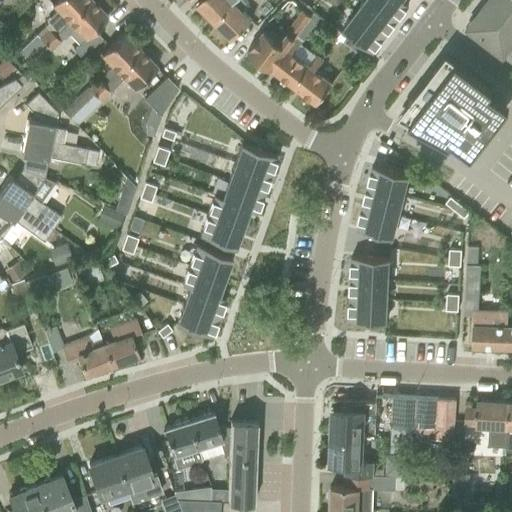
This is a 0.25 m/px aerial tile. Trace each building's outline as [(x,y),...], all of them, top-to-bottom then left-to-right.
[(47,28),(38,37),(36,35),(20,50),(28,59),(44,43),(53,34),(56,32),(68,21),(88,0),(54,0),(51,3),(57,10),(47,20),(51,25),(47,28)] [(91,0),(88,0),(68,21),(56,32),(62,38),(67,33),(77,43),(72,48),(80,57),(100,38),(93,30),(107,16),(91,0)] [(199,0),(195,4),(213,22),(235,0),(199,0)] [(248,4),(244,0),(235,0),(213,22),(231,39),(245,25),(250,20),(241,10),(248,4)] [(369,0),(363,0),(354,12),(384,35),(396,20),(369,0)] [(369,0),(396,20),(408,4),(402,0),(369,0)] [(511,0),(488,0),(474,19),(473,17),(472,18),(478,23),(472,31),(503,55),(504,54),(503,53),(511,39),(511,0)] [(263,30),(259,35),(246,51),(270,69),(306,22),(306,21),(310,16),(303,10),(282,37),(272,30),(268,34),(263,30)] [(354,12),(342,29),(372,51),(384,35),(354,12)] [(306,22),(270,69),(293,86),(309,65),(293,53),(300,43),(313,27),(306,22)] [(346,39),(335,31),(326,42),(337,50),(343,42),(346,39)] [(117,71),(139,49),(123,32),(108,46),(100,54),(111,65),(106,70),(102,74),(108,80),(117,71)] [(53,34),(44,43),(50,50),(59,41),(53,34)] [(117,71),(108,80),(102,85),(109,92),(123,77),(134,88),(142,80),(156,66),(139,49),(117,71)] [(409,100),(404,107),(416,116),(411,123),(417,127),(419,128),(446,143),(449,144),(451,141),(456,145),(458,146),(464,138),(477,148),(487,134),(494,125),(507,108),(508,106),(504,103),(494,95),(489,92),(492,88),(490,86),(463,66),(458,62),(448,54),(446,52),(441,59),(434,68),(430,73),(438,79),(429,90),(421,84),(409,100)] [(316,55),(309,65),(293,86),(316,104),(332,83),(316,71),(323,61),(316,55)] [(5,58),(0,62),(0,69),(6,76),(14,69),(5,58)] [(166,76),(151,90),(144,98),(161,116),(163,110),(177,87),(171,82),(166,76)] [(0,104),(20,86),(14,78),(0,85),(0,104)] [(102,85),(97,79),(87,88),(93,94),(102,85)] [(102,85),(93,94),(99,100),(109,92),(102,85)] [(93,94),(87,88),(63,112),(69,118),(73,114),(93,94)] [(56,111),(37,92),(24,103),(32,113),(31,119),(26,118),(23,136),(85,148),(82,163),(94,166),(97,150),(61,143),(64,128),(53,126),(56,111)] [(99,100),(93,94),(73,114),(79,120),(99,100)] [(163,128),(160,135),(172,139),(174,132),(163,128)] [(85,148),(23,136),(20,153),(24,154),(21,168),(43,177),(47,156),(82,163),(85,148)] [(238,151),(234,161),(269,173),(275,155),(240,143),(238,151)] [(156,146),(154,153),(165,157),(168,150),(156,146)] [(154,153),(151,161),(162,165),(165,157),(154,153)] [(233,164),(227,180),(262,192),(269,173),(234,161),(233,164)] [(372,165),(366,187),(402,196),(408,174),(372,165)] [(9,177),(0,189),(0,191),(51,228),(60,216),(39,201),(53,182),(43,177),(21,168),(13,179),(9,177)] [(125,176),(113,208),(125,212),(134,185),(125,176)] [(221,197),(220,199),(247,209),(255,212),(262,192),(227,180),(221,197)] [(143,184),(140,192),(152,196),(154,188),(143,184)] [(366,187),(361,206),(398,215),(402,196),(366,187)] [(0,236),(0,237),(6,243),(7,245),(22,226),(43,241),(51,228),(0,191),(0,236)] [(140,192),(137,200),(149,204),(152,196),(140,192)] [(213,194),(205,215),(240,228),(247,209),(220,199),(221,197),(213,194)] [(450,196),(445,202),(454,210),(459,203),(450,196)] [(459,203),(454,210),(464,217),(469,211),(459,203)] [(103,204),(97,221),(104,224),(116,229),(121,214),(122,212),(103,204)] [(361,206),(356,228),(392,237),(398,215),(361,206)] [(205,215),(198,234),(233,247),(240,228),(205,215)] [(296,227),(293,256),(305,257),(307,228),(296,227)] [(126,232),(123,239),(135,243),(137,236),(126,232)] [(123,239),(121,247),(132,251),(135,243),(123,239)] [(58,259),(53,260),(55,266),(71,261),(64,243),(61,244),(62,247),(64,252),(65,256),(58,259)] [(195,243),(188,262),(223,275),(230,256),(195,243)] [(468,248),(464,295),(463,315),(473,316),(472,326),(471,346),(505,348),(505,325),(506,316),(506,298),(477,297),(479,265),(476,265),(477,248),(468,248)] [(449,249),(448,257),(460,258),(461,250),(449,249)] [(99,269),(93,254),(73,262),(78,277),(81,285),(102,277),(99,269)] [(112,254),(102,260),(105,267),(116,261),(112,254)] [(351,256),(350,278),(387,280),(388,257),(351,256)] [(448,257),(448,265),(460,266),(460,258),(448,257)] [(188,262),(180,284),(188,287),(189,285),(216,294),(223,275),(188,262)] [(68,265),(24,281),(28,293),(73,278),(68,265)] [(18,266),(5,273),(6,275),(10,281),(23,274),(19,267),(18,266)] [(350,278),(349,297),(386,299),(387,280),(350,278)] [(11,283),(9,284),(18,308),(32,303),(29,296),(28,293),(24,281),(23,279),(22,279),(11,283)] [(188,287),(182,304),(217,316),(224,297),(216,294),(189,285),(188,287)] [(446,294),(446,302),(458,302),(458,294),(446,294)] [(349,297),(348,320),(385,322),(386,299),(349,297)] [(446,302),(445,310),(457,310),(458,302),(446,302)] [(182,304),(175,323),(210,335),(217,316),(182,304)] [(131,338),(141,334),(135,317),(108,327),(112,338),(102,342),(110,364),(137,354),(131,338)] [(0,326),(0,377),(20,370),(14,352),(31,346),(24,327),(22,322),(5,329),(0,326)] [(166,323),(156,331),(161,337),(171,330),(166,323)] [(399,337),(424,338),(425,329),(399,328),(399,337)] [(110,364),(102,342),(92,345),(88,335),(60,345),(67,362),(76,358),(83,375),(110,364)] [(415,396),(393,395),(391,429),(415,430),(435,431),(435,438),(452,439),(454,418),(454,400),(455,400),(455,398),(451,398),(415,396)] [(332,409),(331,436),(360,437),(374,438),(374,420),(375,411),(375,400),(333,399),(332,409)] [(475,409),(464,408),(463,425),(488,426),(487,445),(505,446),(506,427),(508,401),(476,400),(475,409)] [(212,411),(187,419),(196,446),(199,458),(222,451),(224,458),(228,459),(229,426),(217,426),(212,411)] [(175,466),(199,458),(196,446),(187,419),(162,427),(175,466)] [(229,426),(228,459),(226,502),(233,502),(251,503),(253,503),(256,421),(229,420),(229,426)] [(331,436),(330,462),(345,463),(345,474),(370,476),(371,463),(359,462),(360,437),(331,436)] [(140,445),(114,455),(128,494),(129,497),(131,503),(146,498),(157,494),(140,445)] [(129,497),(128,494),(114,455),(87,464),(94,483),(99,496),(103,495),(107,505),(129,497)] [(60,474),(34,484),(44,511),(90,511),(84,494),(70,499),(60,474)] [(330,486),(328,511),(368,511),(370,488),(394,489),(394,477),(370,476),(345,474),(344,487),(330,486)] [(453,474),(451,511),(473,511),(474,504),(474,503),(467,502),(468,475),(453,474)] [(8,495),(14,511),(44,511),(34,484),(8,495)] [(173,493),(160,498),(165,511),(179,511),(175,499),(173,493)] [(218,511),(219,501),(207,500),(175,499),(179,511),(218,511)] [(474,504),(473,511),(493,511),(494,506),(491,503),(474,503),(474,504)]
